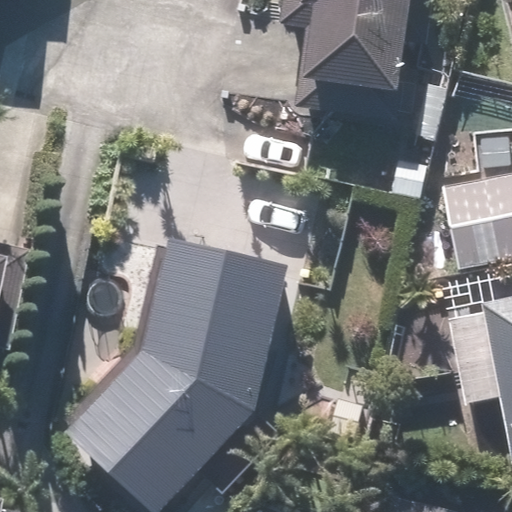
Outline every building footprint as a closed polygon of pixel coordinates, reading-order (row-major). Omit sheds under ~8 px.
[(411,0),(280,0),(278,30),(309,33),(299,119),(398,129),(411,0)] [(511,179),(440,191),(454,278),(511,269),(511,179)] [(281,278),(167,256),(140,370),(63,443),(133,511),(164,511),(252,428),(281,278)] [(460,411),(497,405),(508,469),(511,468),(511,292),(443,304),(460,411)] [(443,511),(388,497),(384,511),(443,511)]
